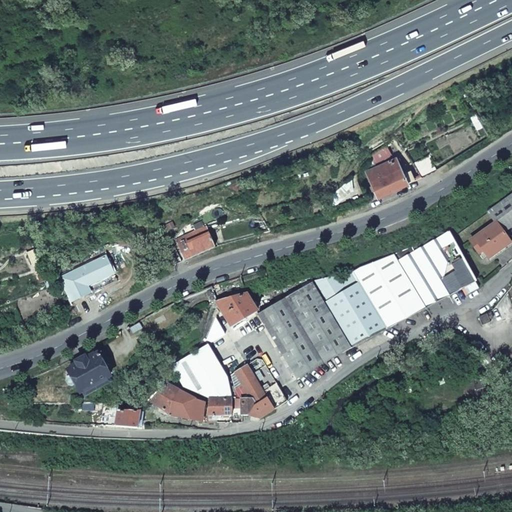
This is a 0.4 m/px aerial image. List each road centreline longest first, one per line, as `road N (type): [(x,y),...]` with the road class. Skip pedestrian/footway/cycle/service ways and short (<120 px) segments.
road 1 (tertiary): [(0,364),(69,339),(218,262),(370,216),(459,179),(511,144)]
road 2 (residential): [(0,425),(214,436),(288,418),(511,273)]
road 3 (trunk): [(0,194),(120,182),(278,135),(511,31)]
road 4 (trunk): [(498,0),(250,101),(112,132),(0,143)]
